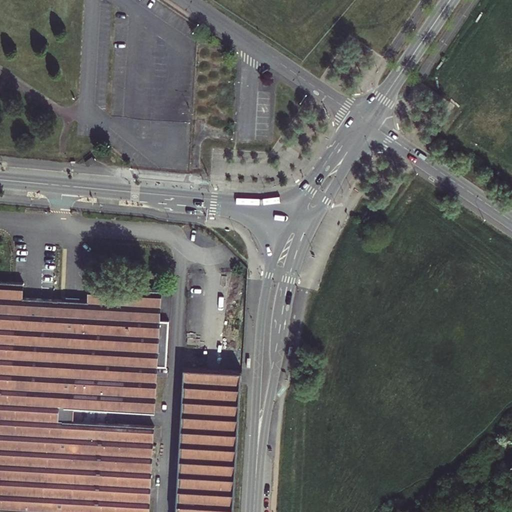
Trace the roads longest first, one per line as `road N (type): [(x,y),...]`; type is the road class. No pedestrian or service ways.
road 1 (tertiary): [(291,215),(260,318),(253,504)]
road 2 (primary): [(291,215),(212,199),(0,179)]
road 3 (tertiary): [(253,504),(289,292),(313,222)]
road 4 (tertiary): [(185,0),(365,122)]
road 5 (tertiary): [(365,122),(511,221)]
road 6 (primary): [(449,0),(365,122)]
